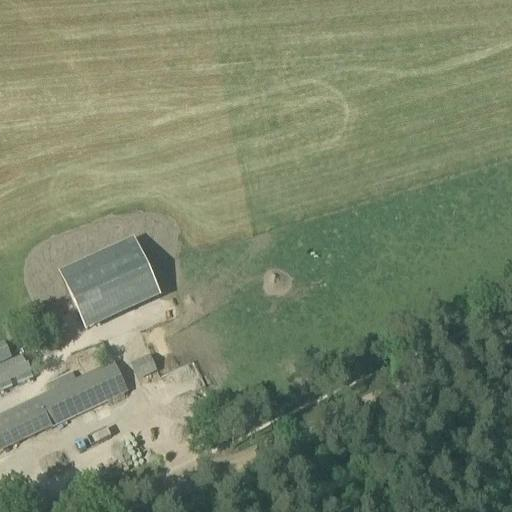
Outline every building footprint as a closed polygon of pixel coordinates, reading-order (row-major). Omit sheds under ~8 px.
[(26,362),(0,373),(0,388),(32,375),(26,362)] [(0,418),(0,456),(128,396),(113,364),(75,383),(71,375),(45,388),(49,395),(35,402),(0,418)] [(143,384),(156,395),(170,378),(156,367),(143,384)] [(180,408),(206,400),(201,383),(175,390),(180,408)] [(166,435),(176,453),(192,445),(181,426),(166,435)] [(85,499),(112,486),(104,468),(76,481),(85,499)] [(36,497),(40,511),(52,509),(48,493),(36,497)]
